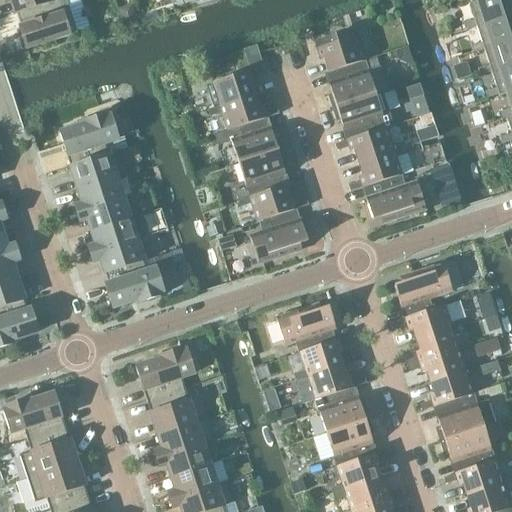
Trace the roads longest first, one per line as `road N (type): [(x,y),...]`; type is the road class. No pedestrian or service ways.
road 1 (residential): [(79,351),(353,262)]
road 2 (residential): [(353,262),(406,418),(405,445),(425,511)]
road 3 (residential): [(79,351),(11,135)]
road 4 (residential): [(282,59),(353,262)]
road 5 (residential): [(79,351),(132,511)]
road 6 (residential): [(353,262),(511,211)]
